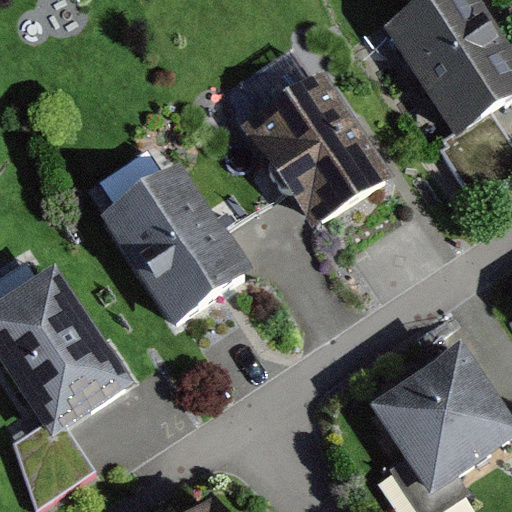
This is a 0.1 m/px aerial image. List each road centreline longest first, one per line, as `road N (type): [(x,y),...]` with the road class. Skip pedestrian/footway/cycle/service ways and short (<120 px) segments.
road 1 (residential): [(511,249),(263,413)]
road 2 (residential): [(263,413),(135,499)]
road 3 (residential): [(335,511),(263,413)]
